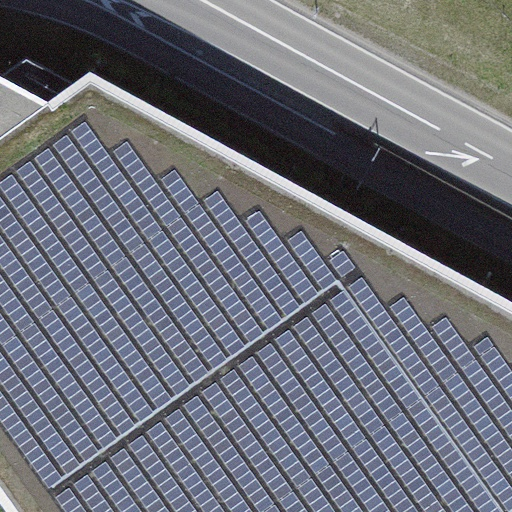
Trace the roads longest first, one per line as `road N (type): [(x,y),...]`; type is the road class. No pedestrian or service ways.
road 1 (unknown): [(446,331),(152,511)]
road 2 (trunk): [(154,0),(464,143)]
road 3 (motorway): [(233,0),(464,143)]
